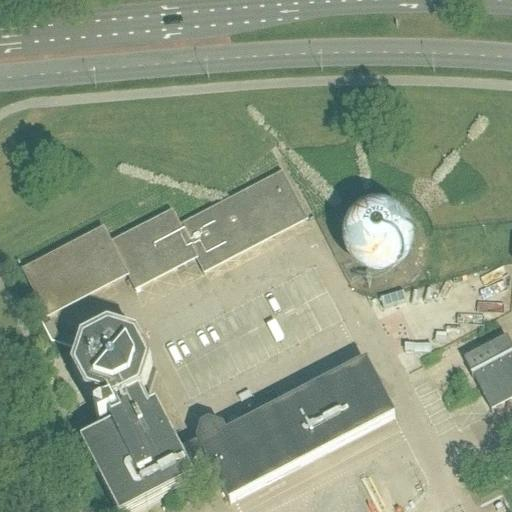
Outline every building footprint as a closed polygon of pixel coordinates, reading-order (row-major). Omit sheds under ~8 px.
[(206,279),(310,225),(285,178),(194,226),(183,232),(176,218),(115,250),(107,235),(26,278),(48,321),(128,279),(135,293),(197,261),(206,279)] [(378,262),(381,262),(383,262),(386,262),(388,260),(390,258),(392,256),(393,254),(394,251),(394,248),(393,246),(392,243),(390,241),(388,239),(386,238),(383,237),(381,237),(378,237),(375,238),(373,240),(371,242),(370,244),(369,247),(368,250),(369,252),(370,255),(371,257),(373,259),(375,261),(378,262)] [(299,267),(289,270),(296,292),(306,288),(299,267)] [(288,272),(278,275),(286,298),(295,294),(288,272)] [(156,418),(153,414),(144,411),(139,401),(143,399),(144,387),(152,372),(139,347),(111,338),(87,352),(78,374),(78,379),(91,403),(105,407),(103,413),(106,418),(98,422),(103,432),(96,436),(101,447),(90,453),(120,511),(142,511),(215,474),(233,509),(398,423),(369,367),(230,440),(226,434),(213,430),(206,434),(201,447),(202,448),(180,460),(158,417),(156,418)] [(494,416),(511,406),(511,350),(508,342),(466,364),(494,416)] [(472,394),(436,411),(443,425),(479,408),(472,394)]
